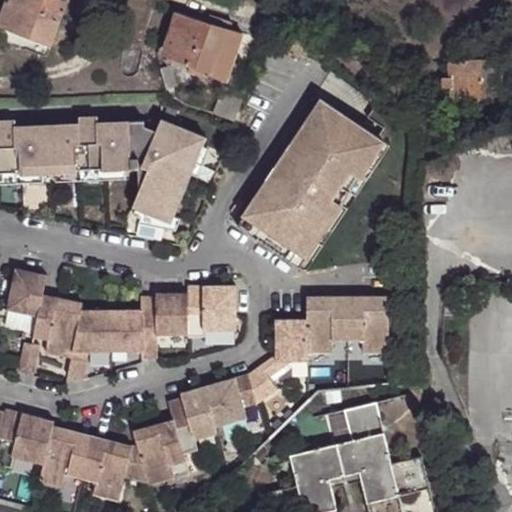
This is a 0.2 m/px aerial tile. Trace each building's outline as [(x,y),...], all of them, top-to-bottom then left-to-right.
[(8,0),(0,23),(53,43),(69,0),(8,0)] [(171,46),(176,55),(198,61),(194,72),(229,89),(244,37),(236,35),(211,28),(178,18),(171,45),(171,46)] [(213,21),(211,28),(236,35),(238,28),(213,21)] [(0,36),(49,55),(53,43),(0,23),(0,36)] [(198,61),(176,55),(174,62),(175,62),(177,67),(194,72),(198,61)] [(486,59),(449,59),(449,77),(441,77),(441,89),(448,88),(450,99),(486,98),(494,97),(495,92),(494,76),(486,77),(486,59)] [(173,66),(162,69),(169,89),(178,86),(173,66)] [(242,118),(244,111),(232,106),(237,94),(222,89),(213,116),(230,122),(236,121),(242,118)] [(327,96),(316,111),(321,109),(323,110),(331,99),(327,96)] [(301,248),(309,254),(320,239),(310,233),(321,218),(330,225),(346,202),(337,195),(356,169),(365,176),(381,153),(372,146),(381,133),(331,99),(323,110),(321,109),(316,111),(290,147),(296,151),(287,162),(286,161),(280,163),(246,211),(266,226),(258,236),(292,261),(301,248)] [(445,117),(423,104),(414,118),(435,133),(445,117)] [(0,172),(46,172),(58,172),(128,171),(142,170),(142,194),(136,209),(148,214),(169,223),(175,225),(177,220),(195,175),(192,174),(199,157),(202,158),(208,141),(164,124),(99,125),(99,142),(82,142),(82,126),(18,127),(18,144),(0,145),(0,141),(0,172)] [(390,139),(381,133),(372,146),(381,153),(390,139)] [(290,147),(280,163),(286,161),(287,162),(296,151),(290,147)] [(210,161),(202,158),(199,157),(192,174),(195,175),(203,179),(210,161)] [(346,202),(365,176),(356,169),(337,195),(346,202)] [(129,183),(128,171),(58,172),(59,184),(129,183)] [(0,184),(46,184),(46,172),(0,172),(0,184)] [(246,211),(239,221),(258,236),(266,226),(246,211)] [(185,222),(177,220),(175,225),(169,223),(148,214),(147,228),(173,229),(182,229),(185,222)] [(320,239),(330,225),(321,218),(310,233),(320,239)] [(292,261),(301,267),(309,254),(301,248),(292,261)] [(44,295),(48,278),(15,271),(7,309),(39,315),(41,302),(43,303),(44,295)] [(188,334),(188,338),(207,337),(207,329),(236,328),(236,316),(235,288),(227,289),(227,286),(188,287),(188,293),(188,298),(188,334)] [(159,336),(188,334),(188,298),(177,299),(177,292),(157,293),(158,298),(142,300),(142,310),(143,324),(157,324),(157,336),(159,336)] [(348,295),(347,338),(364,338),(364,352),(388,352),(388,294),(384,294),(383,299),(376,300),(376,295),(348,295)] [(73,357),(82,312),(83,304),(76,302),(73,308),(68,307),(69,301),(44,295),(43,303),(41,302),(39,315),(34,337),(50,339),(48,352),(73,357)] [(334,339),(347,338),(348,295),(322,296),(322,299),(316,299),(316,296),(308,296),(307,319),(306,354),(310,354),(334,353),(334,339)] [(90,351),(112,351),(112,310),(82,312),(73,357),(69,375),(85,379),(90,351)] [(143,359),(158,359),(159,336),(157,336),(157,324),(143,324),(142,310),(112,310),(112,351),(142,351),(143,359)] [(292,358),(309,359),(310,354),(306,354),(307,319),(277,319),(275,355),(275,358),(292,358)] [(19,372),(34,377),(41,347),(33,345),(24,343),(22,359),(19,372)] [(275,355),(262,364),(271,375),(292,358),(275,358),(275,355)] [(249,374),(258,403),(280,387),(271,375),(262,364),(249,374)] [(246,419),(245,407),(258,403),(249,374),(207,386),(217,427),(246,419)] [(196,439),(218,433),(217,427),(207,386),(203,387),(204,391),(196,393),(194,389),(181,393),(182,398),(168,402),(173,419),(175,418),(185,453),(199,449),(196,439)] [(324,448),(329,480),(362,472),(394,464),(379,405),(346,412),(354,440),(324,448)] [(7,411),(6,415),(0,437),(0,466),(12,470),(15,459),(44,466),(54,427),(43,424),(44,420),(7,411)] [(148,484),(149,485),(190,472),(185,453),(175,418),(173,419),(158,424),(149,427),(150,431),(143,434),(142,430),(134,432),(139,447),(148,484)] [(44,466),(39,482),(65,488),(69,475),(81,479),(92,436),(79,432),(65,429),(65,433),(58,432),(60,428),(54,427),(44,466)] [(92,436),(81,479),(96,482),(93,495),(119,501),(125,478),(133,445),(126,444),(124,449),(118,447),(120,442),(107,439),(92,436)] [(133,445),(125,478),(148,484),(139,447),(133,445)] [(328,511),(340,509),(329,480),(324,448),(293,455),(301,486),(271,493),(275,511),(328,511)] [(394,464),(362,472),(372,511),(405,511),(402,495),(431,488),(424,456),(394,464)]
